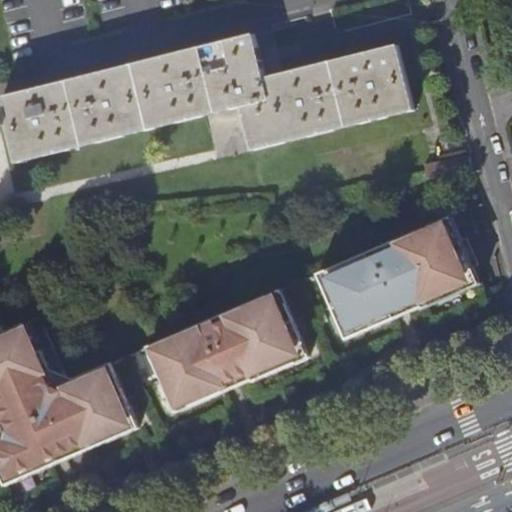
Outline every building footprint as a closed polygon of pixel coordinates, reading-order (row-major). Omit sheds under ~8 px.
[(399,46),(267,79),(256,36),(3,99),(8,115),(0,117),(0,128),(10,125),(20,163),(206,117),(243,109),(255,151),(415,111),(413,101),(399,46)] [(475,170),(472,156),(432,164),(427,165),(428,170),(431,180),(475,170)] [(320,274),(330,297),(347,339),(374,328),(397,318),(395,312),(407,307),(410,312),(415,310),(424,306),(425,308),(482,283),(474,265),(466,245),(464,242),(454,218),(320,274)] [(466,245),(474,265),(479,263),(471,242),(466,245)] [(312,357),(292,312),(283,289),(151,345),(149,346),(177,412),(227,391),(224,385),(237,380),(239,385),(251,380),(253,379),(254,381),(312,357)] [(404,315),(410,312),(407,307),(395,312),(397,318),(404,315)] [(50,460),(53,459),(63,454),(66,460),(92,449),(99,445),(140,427),(113,362),(61,383),(33,318),(4,332),(0,321),(0,421),(8,439),(9,442),(0,445),(0,456),(11,484),(51,467),(53,466),(50,460)] [(233,388),(239,385),(237,380),(224,385),(227,391),(233,388)] [(63,454),(53,459),(50,460),(53,466),(56,464),(59,463),(66,460),(63,454)] [(0,472),(6,486),(11,484),(0,456),(0,472)] [(351,492),(304,511),(324,511),(354,499),(351,492)]
